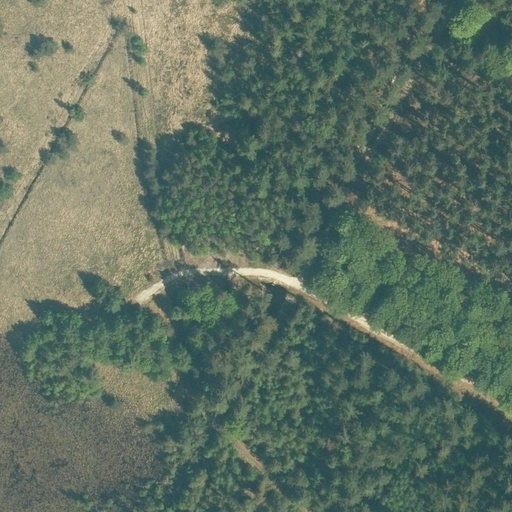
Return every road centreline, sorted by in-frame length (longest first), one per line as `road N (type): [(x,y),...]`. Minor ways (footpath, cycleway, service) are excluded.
road 1 (track): [(511,400),(285,276),(180,274),(119,311)]
road 2 (track): [(298,281),(456,0)]
